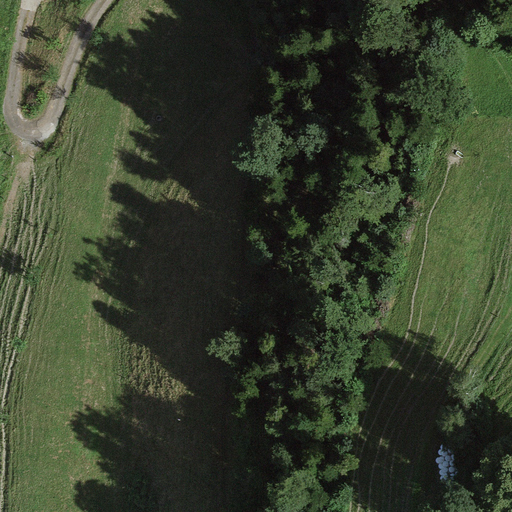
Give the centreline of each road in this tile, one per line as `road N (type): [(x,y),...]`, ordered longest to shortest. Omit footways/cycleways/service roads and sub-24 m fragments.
road 1 (track): [(37,0),(15,103),(19,125),(34,133),(49,132),(61,115),(78,55),(114,0)]
road 2 (track): [(511,309),(437,442),(423,511)]
